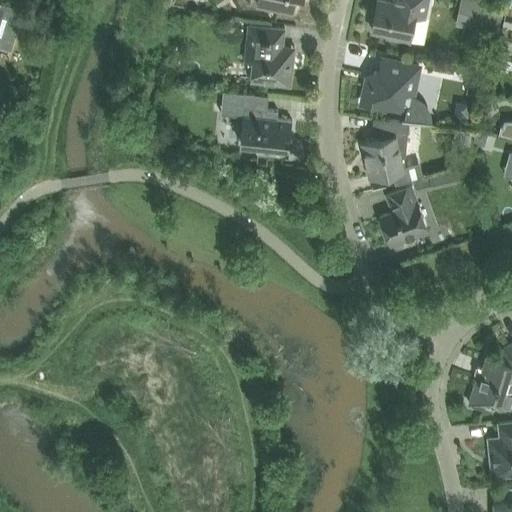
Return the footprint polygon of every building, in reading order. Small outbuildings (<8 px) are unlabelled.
[(0,0),(0,32),(12,36),(18,19),(20,20),(21,16),(19,15),(20,11),(21,11),(22,7),(0,0)] [(257,0),(257,2),(295,10),(296,0),(257,0)] [(427,17),(430,0),(395,0),(395,1),(391,0),(378,0),(373,29),(389,32),(388,35),(408,39),(412,41),(416,15),(427,17)] [(480,0),(465,0),(462,12),(482,17),(479,29),(499,33),(505,6),(480,0)] [(250,23),(245,62),(255,63),(253,80),(271,82),(291,84),(295,53),(296,45),(284,43),(285,27),(266,25),(250,23)] [(414,91),(420,64),(402,60),(383,56),(380,70),(378,69),(371,74),(369,80),(368,79),(363,101),(387,106),(388,102),(402,105),(405,89),(414,91)] [(472,67),(467,91),(479,93),(484,70),(472,67)] [(224,89),(221,112),(222,112),(240,115),(244,115),(241,142),(255,143),(259,144),(258,150),(269,151),(289,153),(293,119),(278,117),(279,109),(268,108),(259,107),(246,106),(248,92),(224,89)] [(367,140),(362,142),(365,154),(371,176),(390,172),(406,168),(402,152),(407,151),(410,120),(374,116),(373,130),(380,131),(382,137),(367,140)] [(502,124),(500,133),(511,136),(511,120),(507,121),(506,125),(504,124),(502,124)] [(486,144),(489,132),(477,129),(474,141),(486,144)] [(419,190),(433,186),(468,177),(465,168),(430,176),(431,177),(415,181),(419,190)] [(418,201),(411,183),(406,185),(388,191),(394,209),(381,214),(391,243),(429,229),(419,201),(418,201)] [(511,341),(505,346),(501,357),(488,353),(484,366),(481,365),(470,402),(494,409),(496,401),(511,406),(511,403),(511,341)] [(511,417),(499,420),(501,435),(503,436),(504,440),(490,442),(493,467),(497,470),(497,474),(511,472),(511,417)] [(511,511),(511,499),(494,500),(494,511),(511,511)]
